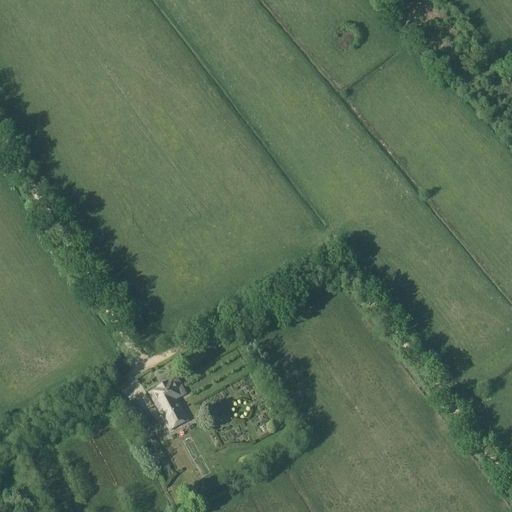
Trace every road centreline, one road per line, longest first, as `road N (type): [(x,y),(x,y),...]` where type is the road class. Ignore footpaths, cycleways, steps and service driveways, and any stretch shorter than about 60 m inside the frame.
road 1 (track): [(0,138),(143,364),(341,260),(511,483)]
road 2 (track): [(143,364),(0,444)]
